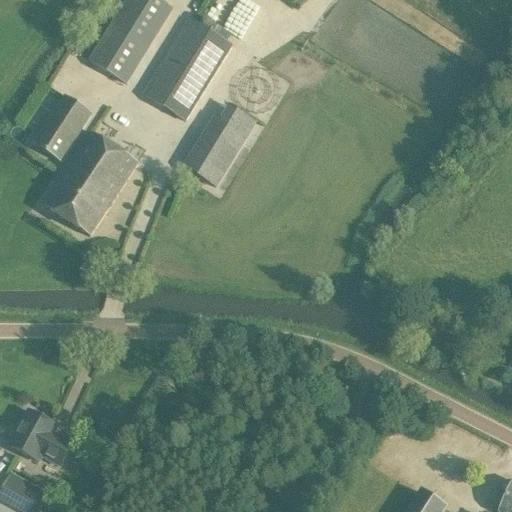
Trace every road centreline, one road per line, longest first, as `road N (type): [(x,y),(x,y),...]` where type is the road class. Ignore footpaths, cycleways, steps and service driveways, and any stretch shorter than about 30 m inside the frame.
road 1 (tertiary): [(511,438),(376,370),(295,341),(0,331)]
road 2 (track): [(279,511),(376,370)]
